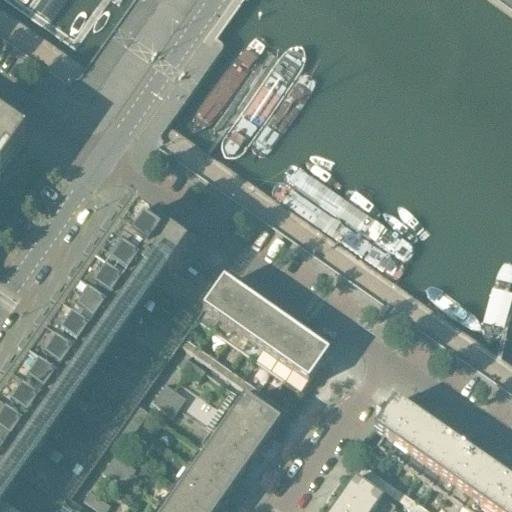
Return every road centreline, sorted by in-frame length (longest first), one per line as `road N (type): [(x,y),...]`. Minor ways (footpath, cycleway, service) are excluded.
road 1 (residential): [(384,361),(100,161)]
road 2 (residential): [(100,161),(216,0)]
road 3 (residential): [(281,511),(384,361)]
road 4 (residential): [(0,304),(100,161)]
road 5 (residential): [(511,449),(384,361)]
road 6 (residential): [(100,161),(0,90)]
